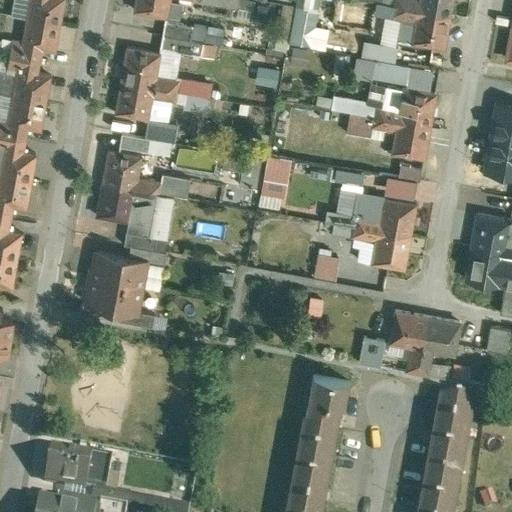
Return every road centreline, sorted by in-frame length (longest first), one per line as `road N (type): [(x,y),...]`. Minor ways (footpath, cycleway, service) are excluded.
road 1 (residential): [(3,511),(101,0)]
road 2 (residential): [(483,0),(429,304),(475,312)]
